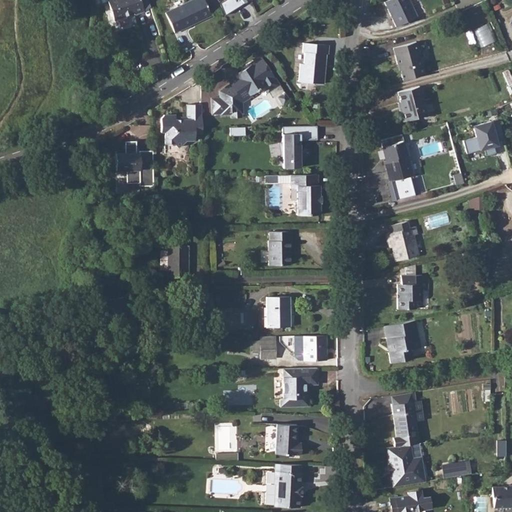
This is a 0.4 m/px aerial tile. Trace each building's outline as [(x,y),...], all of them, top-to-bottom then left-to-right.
[(105,0),(113,20),(125,15),(125,14),(133,11),(134,13),(151,8),(148,0),(105,0)] [(203,0),(190,0),(165,12),(174,33),(210,15),(203,0)] [(386,0),(383,2),(394,25),(415,15),(413,11),(408,0),(386,0)] [(419,0),(408,0),(413,11),(423,7),(419,0)] [(490,22),(475,29),(483,46),(498,40),(490,22)] [(397,63),(402,79),(424,73),(414,40),(392,47),(396,63),(397,63)] [(327,44),(301,41),(300,51),(303,51),(302,63),(298,62),(297,80),(322,82),(323,64),(321,64),(322,52),(326,53),(327,44)] [(269,89),(278,83),(261,57),(258,57),(249,62),(240,67),(241,69),(238,71),(237,74),(238,74),(228,81),(229,82),(222,87),(222,96),(210,97),(211,113),(220,112),(220,113),(230,112),(230,116),(241,116),(240,108),(241,108),(241,101),(251,95),(249,92),(262,84),(265,85),(269,89)] [(418,85),(396,91),(402,109),(399,109),(403,120),(426,114),(418,85)] [(284,92),(277,96),(282,103),(289,99),(284,92)] [(200,126),(200,105),(185,105),(185,118),(183,120),(174,120),(174,115),(162,116),(159,119),(159,133),(163,133),(163,144),(173,144),(177,148),(184,141),(193,141),(193,134),(200,134),(200,126)] [(497,118),(472,125),(478,150),(498,145),(497,138),(502,137),(497,118)] [(314,124),(281,125),(281,140),(277,141),(280,155),(281,154),(282,166),(299,166),(299,138),(316,138),(316,124),(314,124)] [(152,183),(151,149),(137,149),(137,152),(135,152),(135,140),(123,140),(123,152),(114,152),(114,162),(124,161),(125,181),(138,181),(138,184),(152,183)] [(402,140),(381,146),(386,167),(385,168),(388,180),(387,183),(391,200),(416,194),(402,140)] [(460,172),(452,174),(454,185),(462,183),(460,172)] [(317,173),(289,173),(289,187),(295,187),(295,199),(293,202),(293,209),(296,212),(296,213),(319,213),(318,201),(320,201),(319,194),(318,194),(318,183),(317,183),(317,173)] [(472,206),(484,203),(482,195),(470,198),(472,206)] [(389,232),(388,233),(392,246),(395,260),(418,254),(413,235),(417,234),(414,226),(408,227),(406,221),(387,225),(389,232)] [(270,240),(268,240),(269,265),(290,265),(289,249),(292,249),(291,231),(270,231),(270,240)] [(183,236),(161,236),(161,245),(165,245),(166,276),(186,276),(186,245),(183,245),(183,236)] [(413,274),(400,274),(400,283),(397,283),(397,308),(415,308),(415,299),(421,299),(421,274),(413,274)] [(423,299),(419,299),(428,300),(430,274),(425,274),(423,299)] [(288,295),(265,295),(265,326),(288,325),(288,295)] [(394,323),(383,325),(385,337),(387,337),(389,350),(388,351),(390,361),(412,356),(410,346),(420,345),(414,318),(394,323)] [(324,334),(301,335),(292,335),(292,355),(296,359),(301,359),(324,359),(324,334)] [(250,352),(251,351),(259,351),(259,358),(274,357),(274,335),(258,335),(258,339),(250,339),(250,352)] [(316,383),(316,366),(285,367),(285,370),(281,371),(282,397),(278,397),(279,405),(307,405),(307,388),(304,389),(304,383),(316,383)] [(410,398),(389,401),(393,434),(390,435),(392,444),(408,442),(416,441),(410,398)] [(297,422),(276,422),(277,452),(302,452),(302,440),(297,439),(297,422)] [(392,444),(384,445),(387,464),(390,465),(390,469),(388,471),(389,478),(391,478),(392,485),(423,480),(420,464),(411,465),(410,455),(408,442),(392,444)] [(469,459),(442,464),(444,477),(471,471),(469,459)] [(275,470),(275,481),(301,481),(301,464),(277,462),(275,462),(275,470)] [(265,469),(264,505),(274,505),(275,470),(265,469)] [(301,481),(275,481),(275,483),(276,483),(275,505),(300,506),(300,495),(302,495),(302,486),(301,486),(301,481)] [(490,485),(490,495),(492,497),(492,506),(511,506),(511,483),(507,484),(507,486),(490,485)] [(387,497),(389,506),(392,506),(392,511),(422,511),(421,508),(428,507),(427,497),(424,496),(419,496),(418,489),(405,491),(406,494),(387,497)]
